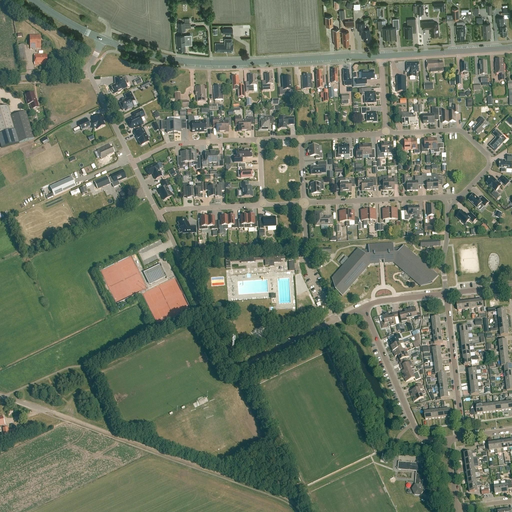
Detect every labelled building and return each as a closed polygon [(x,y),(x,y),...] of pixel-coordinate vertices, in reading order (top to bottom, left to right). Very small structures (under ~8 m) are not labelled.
[(504,26),(504,18),(497,18),(497,25),(500,25),(500,36),(506,35),(505,29),(506,28),(506,27),(505,26),(504,26)] [(184,23),(178,23),(178,32),(185,31),(184,23),(189,23),(189,19),(184,19),(184,23)] [(399,29),(398,19),(392,19),(393,27),(389,28),(390,39),(392,38),(392,39),(394,39),(395,38),(396,38),(396,30),(399,29)] [(416,30),(415,19),(411,19),(407,20),(407,23),(408,27),(404,27),(405,38),(413,37),(412,33),(412,30),(416,30)] [(390,39),(389,28),(385,28),(385,24),(382,24),(381,21),(377,21),(378,31),(382,30),(382,39),(384,39),(385,40),(386,40),(387,39),(390,39)] [(431,36),(439,36),(438,24),(434,24),(434,22),(421,22),(422,29),(430,29),(431,36)] [(363,37),(363,41),(371,41),(370,34),(369,34),(369,29),(365,30),(364,23),(357,24),(357,30),(361,30),(361,37),(363,37)] [(483,38),(491,37),(490,24),(482,25),(483,38)] [(464,33),(465,33),(464,25),(455,26),(455,33),(456,34),(456,39),(464,39),(464,33)] [(184,45),(186,45),(185,36),(176,37),(176,46),(177,46),(178,51),(185,50),(184,45)] [(30,51),(40,50),(40,37),(29,37),(30,51)] [(225,44),(215,44),(215,52),(225,53),(225,52),(227,52),(227,53),(231,53),(231,51),(233,51),(233,43),(231,43),(232,39),(225,39),(225,44)] [(19,63),(26,62),(23,46),(17,47),(19,63)] [(45,63),(47,63),(47,55),(40,55),(34,55),(35,65),(45,65),(45,63)] [(500,81),(505,81),(505,74),(504,64),(503,64),(503,59),(496,60),(497,63),(496,63),(496,74),(499,74),(500,81)] [(440,60),(427,61),(427,71),(430,71),(430,73),(439,72),(444,72),(443,61),(440,61),(440,60)] [(416,77),(416,72),(419,72),(419,65),(417,65),(417,63),(407,63),(407,72),(409,72),(409,77),(416,77)] [(351,80),(350,80),(350,76),(349,76),(349,71),(344,72),(344,76),(343,76),(343,82),(344,82),(344,87),(351,86),(351,80)] [(374,80),(374,71),(370,71),(370,72),(361,72),(362,79),(356,80),(356,85),(366,85),(366,81),(368,81),(368,80),(374,80)] [(274,85),(273,75),(265,75),(266,82),(262,82),(263,91),(271,91),(270,85),(274,85)] [(303,90),(313,89),(312,75),(304,76),(304,77),(302,77),(303,90)] [(254,86),(257,86),(256,76),(249,77),(249,83),(246,83),(246,93),(254,92),(254,86)] [(279,89),(280,96),(285,95),(285,93),(288,93),(288,90),(291,90),(290,77),(288,77),(287,76),(286,76),(285,77),(284,78),(282,78),(283,88),(279,89)] [(128,84),(125,77),(116,78),(116,84),(111,87),(112,89),(111,89),(111,90),(112,93),(113,93),(114,93),(114,94),(117,93),(117,94),(118,94),(121,92),(122,92),(121,91),(128,88),(126,85),(128,84)] [(397,78),(398,93),(404,93),(404,98),(407,98),(407,93),(406,78),(397,78)] [(223,93),(222,86),(213,86),(214,101),(224,100),(223,93)] [(206,102),(205,91),(204,91),(204,87),(195,88),(196,95),(197,95),(197,102),(206,102)] [(376,103),(375,93),(369,93),(369,89),(361,89),(362,96),(365,96),(365,104),(376,103)] [(32,110),(39,108),(37,102),(36,102),(34,93),(33,93),(32,93),(30,93),(29,94),(25,96),(26,100),(27,105),(30,104),(32,110)] [(123,103),(119,104),(120,106),(120,107),(121,109),(122,109),(123,111),(125,110),(126,111),(134,107),(132,103),(135,102),(130,93),(125,95),(126,99),(124,100),(123,103)] [(8,106),(0,108),(0,142),(2,149),(19,144),(15,130),(11,117),(8,106)] [(453,107),(454,109),(449,109),(449,123),(456,122),(456,114),(459,114),(458,106),(453,107)] [(435,124),(434,117),(439,117),(439,109),(439,108),(432,108),(432,115),(429,115),(429,124),(435,124)] [(377,122),(376,115),(376,112),(368,113),(368,109),(361,109),(361,115),(366,114),(367,122),(373,122),(373,123),(377,122)] [(444,109),(439,109),(439,117),(442,116),(442,124),(449,123),(449,112),(444,112),(444,109)] [(145,117),(141,110),(133,114),(135,118),(128,121),(128,122),(128,123),(129,125),(130,126),(132,129),(135,128),(136,128),(143,125),(142,123),(145,121),(143,117),(145,117)] [(409,125),(409,114),(409,113),(402,113),(402,110),(399,111),(399,118),(402,117),(402,124),(405,124),(405,125),(408,125),(409,125)] [(26,112),(11,117),(15,130),(19,144),(33,139),(33,138),(26,112)] [(102,122),(103,120),(103,119),(101,115),(92,120),(93,122),(89,124),(87,119),(78,123),(82,131),(90,127),(91,129),(94,130),(96,128),(97,130),(105,126),(102,122)] [(199,133),(199,122),(195,122),(194,117),(188,117),(189,125),(192,125),(192,133),(199,133)] [(245,132),(244,121),(241,121),(241,117),(235,117),(235,126),(238,126),(239,132),(245,132)] [(260,117),(260,121),(260,130),(269,130),(269,125),(274,125),(274,117),(266,118),(264,118),(264,117),(260,117)] [(278,118),(278,119),(279,129),(287,129),(287,125),(289,125),(289,126),(294,125),(294,118),(286,118),(286,117),(278,118)] [(223,133),(222,122),(218,122),(218,118),(213,118),(213,127),(216,127),(217,133),(223,133)] [(253,125),(253,118),(248,118),(248,121),(244,121),(245,132),(251,131),(251,125),(253,125)] [(482,133),(487,128),(483,124),(485,121),(481,118),(477,122),(479,124),(473,131),(478,135),(481,133),(482,133)] [(231,126),(231,119),(225,119),(225,122),(222,122),(223,133),(229,132),(228,126),(231,126)] [(206,121),(199,122),(199,133),(206,133),(206,128),(210,128),(209,120),(205,120),(206,121)] [(174,135),(174,121),(161,122),(161,129),(165,129),(165,130),(167,130),(167,134),(171,134),(174,134),(174,135)] [(186,121),(174,121),(174,135),(174,134),(177,134),(177,133),(181,133),(181,129),(183,129),(183,128),(186,128),(186,121)] [(144,129),(134,134),(137,140),(138,140),(141,146),(149,143),(147,140),(149,139),(144,129)] [(495,152),(504,143),(500,139),(503,136),(497,131),(493,135),(496,138),(489,146),(495,152)] [(430,150),(430,139),(424,140),(424,145),(421,145),(422,153),(425,153),(424,150),(430,150)] [(436,139),(430,139),(430,150),(434,149),(434,153),(440,153),(439,144),(436,144),(436,139)] [(411,150),(410,140),(404,141),(404,146),(401,146),(402,155),(405,155),(405,151),(411,150)] [(416,140),(410,140),(411,150),(414,150),(414,154),(420,154),(419,145),(416,145),(416,140)] [(387,154),(386,143),(381,144),(381,150),(377,150),(378,159),(384,158),(384,154),(387,154)] [(392,148),(392,143),(386,143),(387,154),(392,153),(392,156),(395,156),(395,148),(392,148)] [(368,145),(365,145),(365,155),(369,155),(369,159),(375,159),(374,151),(371,151),(371,144),(368,144),(368,145)] [(103,149),(98,151),(102,159),(108,157),(107,156),(115,153),(112,147),(111,147),(110,145),(102,148),(103,149)] [(344,156),(343,145),(338,146),(338,151),(335,151),(335,159),(341,158),(341,156),(344,156)] [(349,145),(343,145),(344,156),(349,155),(350,158),(353,158),(352,150),(349,150),(349,145)] [(365,155),(365,145),(362,145),(359,145),(359,151),(356,151),(356,160),(362,159),(362,155),(365,155)] [(318,154),(318,146),(310,147),(310,156),(316,156),(316,159),(322,159),(322,154),(318,154)] [(242,158),(251,158),(252,158),(252,154),(251,154),(251,150),(246,150),(241,150),(236,150),(236,157),(234,157),(234,163),(242,163),(242,158)] [(213,168),(212,151),(209,152),(205,153),(206,160),(202,160),(202,168),(208,168),(208,164),(213,164),(213,168)] [(223,159),(220,159),(219,152),(216,152),(216,151),(212,151),(213,168),(213,164),(217,164),(218,167),(224,167),(223,159)] [(196,159),(196,152),(188,153),(189,163),(193,163),(193,166),(196,166),(196,170),(200,170),(200,159),(196,159)] [(189,163),(188,153),(181,153),(181,160),(177,160),(178,167),(179,167),(179,170),(183,170),(183,166),(185,166),(185,163),(189,163)] [(511,155),(508,155),(507,161),(500,160),(499,169),(501,169),(501,172),(506,173),(507,170),(511,169),(511,155)] [(326,174),(325,168),(326,168),(326,162),(318,163),(318,167),(311,167),(311,175),(326,174)] [(156,164),(146,169),(150,176),(153,174),(156,180),(162,177),(159,171),(156,164)] [(253,175),(253,173),(252,172),(252,170),(246,171),(245,164),(238,164),(238,168),(241,168),(241,171),(241,178),(252,178),(252,176),(253,175)] [(118,182),(126,178),(122,170),(111,175),(112,178),(108,179),(107,177),(94,183),(98,190),(112,184),(114,188),(120,185),(118,182)] [(432,190),(432,181),(432,177),(426,177),(426,175),(422,175),(422,177),(422,186),(427,186),(427,190),(432,190)] [(412,191),(412,182),(412,178),(407,179),(406,176),(402,176),(402,185),(406,184),(407,191),(412,191)] [(437,181),(432,181),(432,190),(438,190),(438,186),(442,186),(442,176),(437,176),(437,181)] [(394,180),(388,180),(389,190),(394,190),(394,184),(395,184),(397,184),(397,177),(393,177),(394,180)] [(422,186),(422,177),(415,177),(415,182),(412,182),(412,191),(418,191),(418,186),(422,186)] [(502,186),(501,185),(502,184),(505,187),(510,182),(504,177),(500,181),(501,183),(500,184),(492,177),(490,180),(489,179),(489,180),(489,181),(487,183),(488,185),(488,186),(492,190),(492,189),(496,192),(502,186)] [(71,178),(50,187),(54,197),(76,187),(71,178)] [(370,181),(367,181),(367,191),(373,191),(372,185),(373,185),(376,185),(376,178),(370,178),(370,181)] [(389,190),(388,180),(385,180),(385,178),(379,178),(379,185),(382,184),(383,185),(383,191),(389,190)] [(339,180),(336,180),(336,187),(339,186),(340,187),(340,190),(340,193),(346,192),(345,182),(345,179),(340,179),(340,180),(339,180)] [(351,182),(345,182),(346,192),(351,192),(351,187),(352,186),(354,186),(354,179),(351,179),(351,182)] [(367,191),(367,181),(366,181),(366,179),(361,179),(357,179),(358,186),(361,185),(361,186),(362,192),(367,191)] [(172,197),(170,193),(170,192),(169,190),(168,189),(167,188),(170,186),(168,181),(162,184),(164,188),(158,191),(160,195),(161,194),(164,201),(172,197)] [(312,191),(312,194),(320,194),(320,190),(324,190),(323,186),(323,181),(317,181),(317,184),(311,185),(312,187),(312,191)] [(215,199),(215,187),(211,187),(211,183),(205,184),(205,192),(208,191),(209,198),(215,198),(215,199)] [(252,192),(251,187),(249,187),(248,183),(241,184),(241,188),(243,188),(243,190),(242,191),(242,193),(243,194),(242,194),(242,197),(240,197),(253,197),(253,192),(252,192)] [(194,199),(193,189),(193,188),(189,188),(189,184),(183,184),(183,192),(187,192),(187,199),(194,199)] [(215,187),(215,199),(222,198),(221,192),(225,192),(224,184),(218,184),(218,188),(215,188),(215,187)] [(197,189),(193,189),(194,199),(200,199),(200,193),(203,193),(203,185),(197,185),(197,189)] [(485,207),(489,203),(483,197),(481,200),(480,199),(479,200),(474,195),(469,200),(477,208),(481,204),(485,207)] [(404,213),(404,221),(411,220),(411,216),(414,216),(413,206),(408,207),(408,213),(404,213)] [(419,206),(413,206),(414,216),(419,216),(419,221),(423,220),(423,213),(419,213),(419,206)] [(389,220),(389,215),(391,214),(391,209),(382,210),(383,220),(389,220)] [(397,209),(391,209),(391,214),(389,215),(389,220),(398,220),(397,209)] [(370,216),(369,210),(361,211),(361,221),(367,221),(367,216),(370,216)] [(375,210),(369,210),(370,216),(367,216),(367,221),(376,221),(375,210)] [(348,217),(348,211),(339,212),(340,223),(346,222),(346,217),(348,217)] [(358,218),(354,218),(354,211),(348,211),(348,217),(346,217),(346,222),(346,227),(347,227),(347,228),(349,227),(349,222),(354,222),(355,226),(358,226),(358,218)] [(460,214),(459,214),(456,218),(459,221),(460,220),(465,225),(470,220),(473,223),(477,219),(472,214),(469,217),(465,214),(462,211),(460,214)] [(332,225),(332,217),(323,218),(323,212),(316,213),(316,225),(332,225)] [(248,229),(247,216),(241,216),(241,222),(239,222),(239,229),(244,228),(244,229),(248,229)] [(254,216),(247,216),(248,229),(254,229),(254,228),(257,228),(257,221),(254,221),(254,216)] [(214,223),(214,217),(207,218),(208,227),(211,227),(212,230),(217,230),(217,223),(214,223)] [(228,226),(227,217),(221,217),(221,223),(219,223),(219,230),(220,229),(224,229),(224,230),(228,230),(228,226)] [(234,222),(234,217),(227,217),(228,226),(231,226),(232,229),(237,229),(237,222),(234,222)] [(264,227),(276,227),(275,217),(263,218),(263,220),(259,220),(260,229),(264,229),(264,227)] [(208,230),(208,227),(207,218),(201,218),(201,223),(199,224),(199,230),(208,230)] [(182,232),(183,234),(185,233),(189,233),(189,234),(196,233),(196,227),(189,227),(189,226),(186,219),(182,221),(179,221),(179,222),(178,223),(179,226),(177,227),(180,233),(182,232)] [(484,224),(480,228),(485,233),(488,229),(484,224)] [(341,270),(333,280),(338,284),(335,288),(336,289),(335,291),(341,296),(341,295),(369,264),(380,263),(380,261),(383,260),(384,263),(394,262),(404,270),(403,271),(410,278),(411,277),(421,286),(426,280),(430,284),(431,282),(432,283),(437,277),(403,247),(401,249),(395,249),(393,250),(393,245),(368,247),(368,251),(366,251),(361,252),(359,250),(350,260),(349,259),(343,266),(344,267),(342,269),(341,270)] [(269,264),(281,263),(281,260),(285,260),(285,257),(281,257),(225,261),(226,269),(230,269),(230,263),(240,262),(241,263),(255,262),(255,261),(265,260),(265,267),(270,266),(269,264)] [(167,278),(160,264),(159,264),(160,265),(146,272),(150,281),(164,274),(166,279),(167,278)] [(482,300),(476,301),(476,308),(478,308),(481,308),(482,312),(484,312),(484,307),(483,308),(482,300)] [(476,308),(476,301),(469,302),(470,309),(471,309),(475,308),(476,313),(478,312),(478,308),(476,308)] [(464,310),(463,302),(457,303),(457,310),(462,310),(463,314),(465,314),(466,314),(465,310),(464,310)] [(470,309),(469,302),(463,302),(464,310),(465,310),(469,309),(469,313),(472,313),(471,309),(470,309)] [(411,308),(409,308),(412,318),(415,318),(416,321),(421,320),(419,314),(417,315),(415,308),(411,309),(411,308)] [(494,319),(498,318),(498,317),(506,316),(505,310),(498,311),(498,316),(494,316),(494,319)] [(407,323),(405,314),(402,314),(401,311),(399,312),(399,313),(397,313),(399,321),(401,321),(402,324),(407,323)] [(391,326),(390,323),(391,323),(389,317),(388,313),(386,313),(387,314),(383,315),(384,321),(380,322),(382,329),(388,327),(391,326)] [(398,322),(399,321),(397,313),(394,314),(394,313),(391,313),(392,316),(389,317),(391,323),(390,323),(391,326),(391,327),(399,325),(398,322)] [(506,316),(498,317),(498,318),(494,319),(495,323),(495,325),(499,325),(499,323),(507,322),(506,316)] [(428,327),(432,326),(432,325),(440,324),(439,318),(431,319),(432,324),(428,324),(428,327)] [(508,329),(507,322),(499,323),(499,325),(495,325),(494,325),(495,329),(490,329),(490,332),(500,331),(500,330),(508,329)] [(441,331),(440,324),(432,325),(432,326),(433,330),(428,331),(429,333),(433,333),(433,331),(441,331)] [(459,328),(460,334),(468,333),(468,332),(468,329),(471,328),(471,326),(467,326),(467,327),(459,328)] [(508,335),(508,329),(500,330),(500,331),(500,334),(496,335),(496,337),(501,337),(501,336),(508,335)] [(441,337),(441,331),(433,331),(433,333),(433,336),(429,337),(429,339),(434,339),(434,338),(441,337)] [(472,332),(468,332),(468,333),(460,334),(461,341),(469,340),(469,338),(468,335),(472,334),(472,332)] [(390,347),(391,347),(399,343),(398,340),(401,339),(399,334),(394,336),(395,339),(388,342),(390,345),(389,345),(390,347)] [(442,343),(441,337),(434,338),(434,339),(434,343),(430,343),(430,346),(435,345),(435,344),(442,343)] [(472,338),(469,338),(469,340),(461,341),(462,347),(470,346),(469,345),(469,341),(473,341),(472,338)] [(495,349),(499,349),(499,347),(507,346),(506,340),(498,341),(499,346),(495,347),(495,349)] [(402,341),(399,343),(391,347),(392,350),(391,350),(392,352),(401,348),(400,345),(403,344),(402,341)] [(473,344),(469,345),(470,346),(462,347),(462,353),(470,352),(470,351),(470,347),(474,347),(473,344)] [(508,353),(507,346),(499,347),(499,349),(500,353),(496,353),(496,356),(500,355),(500,354),(508,353)] [(403,351),(401,348),(392,352),(393,354),(393,353),(395,357),(398,356),(407,352),(406,350),(403,351)] [(441,355),(440,348),(432,349),(433,355),(429,355),(424,355),(424,358),(429,357),(433,357),(433,355),(441,355)] [(474,351),(470,351),(470,352),(462,353),(463,359),(471,358),(471,357),(470,353),(474,353),(474,351)] [(409,357),(407,352),(398,356),(399,358),(396,360),(397,362),(398,362),(399,364),(405,362),(404,360),(409,357)] [(508,359),(508,353),(500,354),(500,355),(500,359),(496,359),(497,362),(501,361),(501,360),(508,359)] [(442,361),(441,355),(433,355),(433,357),(434,361),(429,361),(430,364),(434,363),(434,362),(442,361)] [(478,356),(475,357),(471,357),(471,358),(463,359),(464,366),(471,365),(471,360),(472,360),(472,361),(478,360),(478,356)] [(509,366),(508,359),(501,360),(501,361),(501,365),(497,366),(497,368),(502,368),(502,367),(504,366),(509,366)] [(430,367),(430,370),(435,369),(435,368),(442,367),(442,361),(434,362),(434,363),(434,367),(430,367)] [(406,365),(405,362),(399,364),(400,367),(399,367),(400,369),(403,368),(404,371),(413,367),(411,362),(406,365)] [(511,368),(511,365),(509,366),(504,366),(504,371),(500,372),(501,374),(505,374),(504,372),(511,371),(511,368)] [(414,369),(413,367),(404,371),(401,372),(403,376),(402,376),(403,378),(412,374),(411,371),(414,369)] [(431,376),(436,375),(436,374),(438,374),(443,373),(442,367),(435,368),(435,369),(435,373),(431,374),(428,374),(428,376),(431,376)] [(469,370),(469,377),(477,376),(477,375),(477,371),(481,370),(480,368),(476,369),(476,370),(474,370),(469,370)] [(511,378),(511,371),(504,372),(505,374),(505,378),(501,378),(501,381),(505,380),(505,379),(511,378)] [(413,375),(412,374),(403,378),(404,379),(406,382),(412,380),(413,382),(420,379),(418,373),(413,375)] [(446,373),(443,373),(438,374),(438,379),(434,379),(434,382),(439,382),(439,380),(446,379),(446,373)] [(481,374),(477,375),(477,376),(469,377),(470,383),(478,382),(478,381),(477,377),(481,376),(481,374)] [(511,384),(511,378),(505,379),(505,380),(506,384),(502,384),(502,387),(506,386),(506,385),(511,384)] [(447,386),(446,379),(439,380),(439,382),(439,385),(435,386),(435,388),(439,388),(439,387),(447,386)] [(482,380),(478,381),(478,382),(470,383),(471,389),(478,388),(478,387),(478,383),(482,383),(482,380)] [(412,397),(421,393),(420,390),(423,389),(421,384),(415,387),(416,389),(410,392),(411,395),(411,396),(412,397)] [(511,390),(511,384),(506,385),(506,386),(507,390),(502,391),(503,393),(507,393),(507,392),(511,390)] [(448,392),(447,386),(439,387),(439,388),(435,388),(435,392),(436,395),(440,394),(440,393),(448,392)] [(479,390),(483,389),(482,387),(478,387),(478,388),(471,389),(471,396),(479,395),(479,390)] [(422,395),(425,394),(424,392),(421,393),(412,397),(414,400),(413,401),(414,402),(423,398),(422,395)] [(449,398),(448,392),(440,393),(440,394),(441,397),(436,398),(437,401),(441,400),(441,399),(449,398)] [(507,402),(506,403),(503,403),(502,399),(499,399),(500,403),(501,403),(502,411),(508,411),(507,402)] [(495,404),(494,404),(490,404),(489,400),(487,401),(487,405),(489,405),(489,413),(496,412),(495,404)] [(501,403),(500,403),(496,404),(496,400),(493,400),(494,404),(495,404),(496,412),(502,411),(501,403)] [(481,406),(481,401),(474,402),(475,410),(476,410),(477,414),(483,413),(482,405),(481,406)] [(489,405),(487,405),(484,405),(483,401),(481,401),(481,406),(482,405),(483,413),(489,413),(489,405)] [(444,410),(444,406),(442,406),(442,410),(443,410),(444,418),(450,417),(449,409),(444,410)] [(437,411),(436,411),(432,411),(432,407),(429,408),(430,412),(431,412),(432,419),(438,418),(437,411)] [(443,410),(442,410),(438,411),(438,407),(435,407),(436,411),(437,411),(438,418),(444,418),(443,410)] [(431,412),(430,412),(426,412),(425,408),(423,408),(423,413),(424,413),(425,420),(432,419),(431,412)] [(510,453),(509,448),(508,449),(507,441),(501,442),(502,449),(503,449),(507,449),(507,453),(510,453)] [(497,454),(497,450),(495,450),(495,442),(488,443),(489,451),(494,451),(495,455),(497,454)] [(504,453),(503,449),(502,449),(501,442),(495,442),(495,450),(497,450),(500,450),(501,454),(504,453)] [(464,453),(465,460),(473,459),(472,454),(477,454),(476,451),(471,452),(472,452),(464,453)] [(477,458),(473,459),(465,460),(466,466),(474,465),(473,465),(473,461),(477,460),(477,458)] [(430,488),(427,482),(427,480),(427,479),(429,461),(423,460),(423,464),(398,462),(398,470),(417,472),(416,485),(412,490),(415,495),(420,496),(422,493),(426,496),(428,494),(426,490),(430,488)] [(478,465),(473,465),(474,465),(466,466),(467,473),(475,472),(474,471),(474,467),(478,467),(478,465)] [(479,471),(474,471),(475,472),(467,473),(467,479),(475,478),(475,474),(479,473),(479,471)] [(480,477),(475,478),(467,479),(468,486),(476,485),(476,484),(476,480),(480,479),(480,477)] [(505,485),(501,486),(502,494),(508,493),(507,489),(509,488),(509,487),(511,486),(511,481),(507,482),(507,480),(505,481),(505,485)] [(477,486),(481,486),(481,484),(476,484),(476,485),(468,486),(469,492),(470,492),(470,494),(472,493),(472,492),(477,491),(477,486)]
